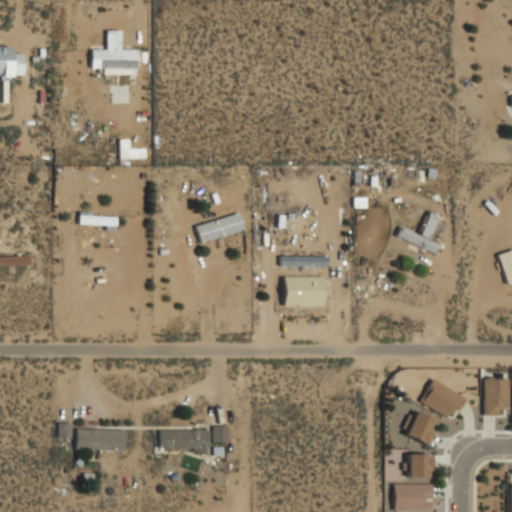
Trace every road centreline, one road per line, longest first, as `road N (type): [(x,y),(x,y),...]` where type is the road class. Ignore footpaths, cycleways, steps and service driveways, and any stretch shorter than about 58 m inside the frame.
road 1 (residential): [(511,357),(0,356)]
road 2 (residential): [(377,511),(377,359)]
